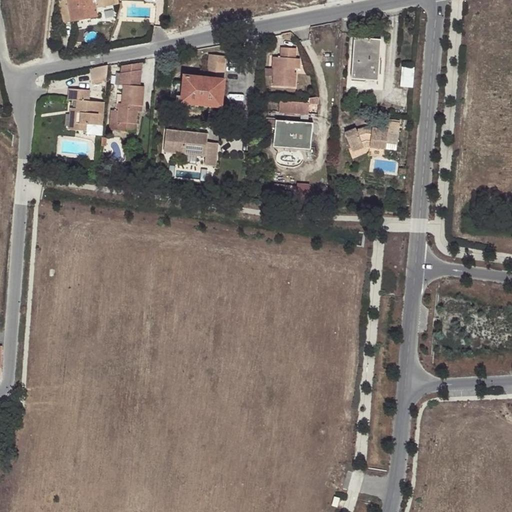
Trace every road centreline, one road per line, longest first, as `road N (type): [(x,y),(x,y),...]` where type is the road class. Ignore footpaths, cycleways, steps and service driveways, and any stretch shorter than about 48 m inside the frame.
road 1 (residential): [(8,77),(402,0)]
road 2 (residential): [(0,395),(7,385),(25,130),(8,77)]
road 3 (residential): [(415,268),(436,0)]
road 4 (residential): [(389,511),(405,386)]
